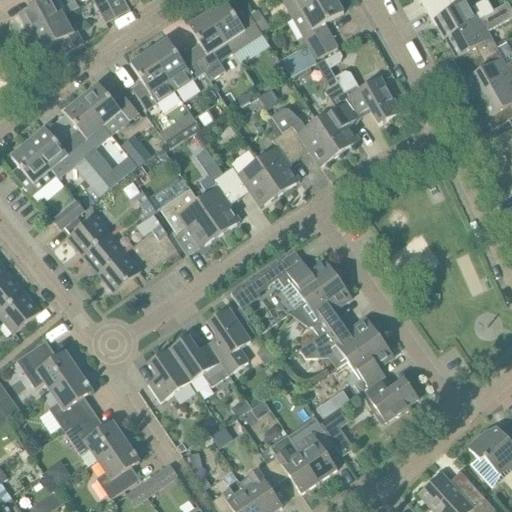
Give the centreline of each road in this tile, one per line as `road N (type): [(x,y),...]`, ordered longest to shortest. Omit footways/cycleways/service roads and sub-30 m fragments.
road 1 (residential): [(465,417),(310,214)]
road 2 (residential): [(101,356),(310,214)]
road 3 (residential): [(0,136),(122,34),(176,0)]
road 4 (residential): [(0,220),(101,356)]
road 5 (residential): [(427,131),(452,158),(511,272)]
road 6 (residential): [(465,417),(351,511)]
road 7 (residential): [(378,0),(427,78),(427,131)]
road 8 (residential): [(310,214),(427,131)]
road 9 (residential): [(101,356),(176,467)]
